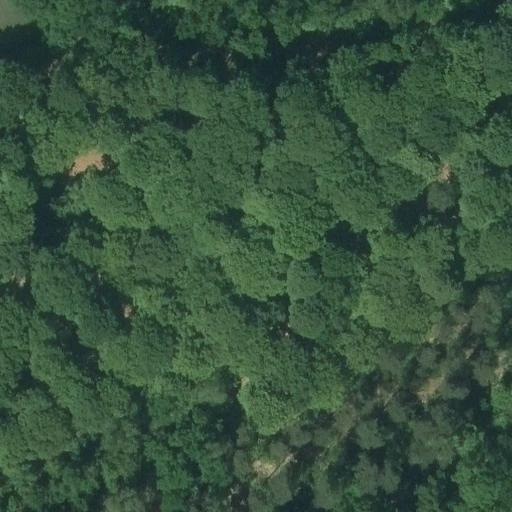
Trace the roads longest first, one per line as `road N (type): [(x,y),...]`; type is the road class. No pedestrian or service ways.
road 1 (track): [(379,0),(332,99),(245,338),(224,511)]
road 2 (track): [(511,454),(369,511)]
